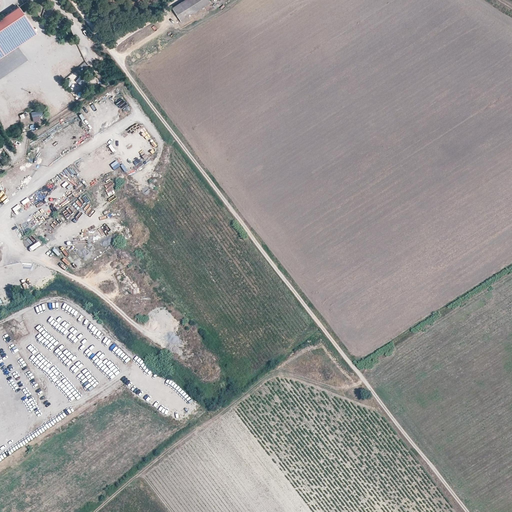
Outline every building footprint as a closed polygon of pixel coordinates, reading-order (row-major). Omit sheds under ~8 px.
[(180,20),(187,15),(210,2),(208,0),(183,0),(172,7),(176,13),(180,20)] [(16,7),(0,17),(0,55),(34,33),(16,7)] [(79,84),(84,78),(80,75),(75,81),(79,84)] [(41,110),(31,111),(32,121),(39,120),(39,115),(42,115),(41,110)] [(3,125),(5,129),(19,124),(17,120),(3,125)] [(9,330),(17,325),(14,320),(6,325),(9,330)]
